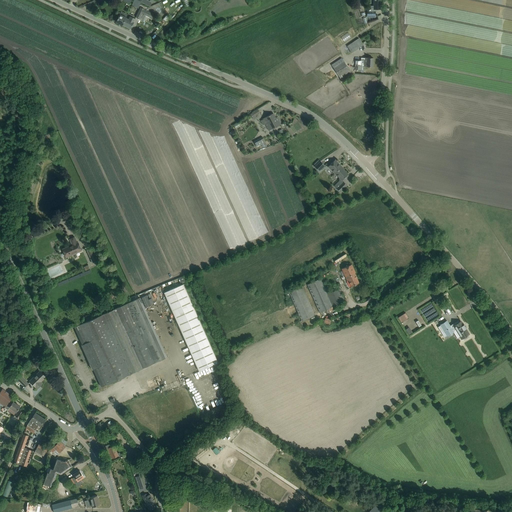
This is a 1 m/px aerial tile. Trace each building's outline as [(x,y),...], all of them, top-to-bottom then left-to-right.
[(134,0),(132,5),(138,8),(141,3),(141,2),(136,0),(134,0)] [(380,0),(373,0),(374,6),(371,6),(371,11),(367,11),(367,15),(375,15),(375,9),(381,9),(380,0)] [(144,9),(140,7),(136,17),(139,19),(142,13),(144,9)] [(122,25),(127,14),(121,11),(120,14),(116,22),(122,25)] [(146,11),(144,14),(153,19),(155,15),(146,11)] [(127,14),(122,25),(123,25),(130,28),(134,21),(135,19),(132,17),(133,16),(128,13),(128,14),(127,14)] [(358,38),(347,46),(349,49),(345,51),(348,55),(363,45),(358,38)] [(341,58),(331,65),(342,81),(352,74),(341,58)] [(373,58),(368,58),(367,58),(364,58),(364,61),(355,60),(354,69),(363,70),(364,66),(366,66),(372,67),(373,58)] [(258,109),(250,114),(253,117),(255,116),(260,113),(258,109)] [(263,119),(261,120),(263,125),(265,124),(266,125),(269,130),(275,127),(280,124),(276,117),(276,118),(273,113),(269,115),(262,119),(263,119)] [(262,137),(254,141),(257,147),(261,145),(263,148),(267,146),(262,137)] [(334,172),(341,166),(335,160),(328,166),(334,172)] [(321,161),(314,166),(319,171),(325,165),(321,161)] [(341,166),(334,172),(334,173),(335,173),(339,177),(339,181),(334,186),(340,192),(347,185),(342,180),(348,174),(341,167),(341,166)] [(72,245),(67,247),(62,249),(66,257),(81,250),(78,242),(77,242),(74,237),(69,239),(72,245)] [(93,247),(86,250),(92,263),(98,260),(93,247)] [(355,272),(352,264),(351,264),(342,268),(347,280),(348,280),(351,286),(359,283),(355,272)] [(334,306),(328,294),(322,278),(307,285),(320,313),(334,306)] [(199,371),(218,363),(183,284),(164,292),(199,371)] [(315,315),(313,310),(302,286),(289,292),(302,321),(315,315)] [(123,287),(118,289),(123,300),(128,298),(123,287)] [(334,306),(345,302),(339,289),(328,294),(334,306)] [(140,298),(74,327),(82,345),(81,345),(92,370),(93,369),(101,387),(166,357),(140,298)] [(401,314),(404,320),(412,317),(410,311),(401,314)] [(447,321),(440,325),(447,336),(454,332),(453,331),(456,330),(462,339),(462,338),(464,340),(469,337),(468,335),(468,334),(465,329),(466,328),(463,325),(464,325),(464,324),(463,325),(460,322),(459,322),(458,320),(450,326),(447,321)] [(42,383),(41,382),(46,377),(40,371),(30,381),(35,387),(36,386),(37,388),(42,383)] [(22,377),(21,377),(18,374),(16,377),(19,380),(25,386),(28,384),(22,377)] [(13,396),(4,390),(2,389),(0,392),(0,402),(5,406),(10,400),(13,396)] [(13,402),(10,400),(5,406),(5,407),(8,409),(7,410),(14,415),(17,411),(20,406),(13,402)] [(19,419),(23,413),(19,410),(15,416),(19,419)] [(45,419),(40,416),(35,413),(27,425),(35,430),(38,425),(40,426),(45,419)] [(23,434),(13,462),(26,466),(32,450),(24,447),(28,435),(23,434)] [(53,447),(50,450),(53,452),(53,451),(57,455),(59,452),(62,449),(65,446),(59,440),(56,444),(54,447),(53,447)] [(47,449),(38,444),(35,451),(44,456),(47,449)] [(106,445),(105,446),(110,456),(111,456),(112,458),(118,455),(119,457),(121,455),(121,454),(120,452),(117,453),(114,446),(111,447),(109,444),(106,445)] [(57,473),(60,474),(72,466),(69,462),(70,461),(68,459),(64,462),(56,459),(53,469),(50,468),(49,472),(47,472),(43,483),(42,487),(50,490),(51,486),(52,487),(57,473)] [(75,477),(72,479),(75,483),(80,480),(84,477),(80,470),(75,473),(73,475),(75,477)] [(139,489),(144,488),(140,475),(135,477),(139,489)] [(14,483),(6,480),(1,494),(8,497),(14,483)] [(149,509),(154,506),(153,502),(154,502),(150,494),(147,496),(146,494),(143,495),(149,509)] [(99,504),(97,496),(97,495),(88,498),(89,499),(85,500),(87,508),(96,505),(99,504)] [(77,499),(52,505),(50,505),(50,509),(53,508),(53,511),(54,511),(72,508),(72,504),(78,502),(77,499)]
